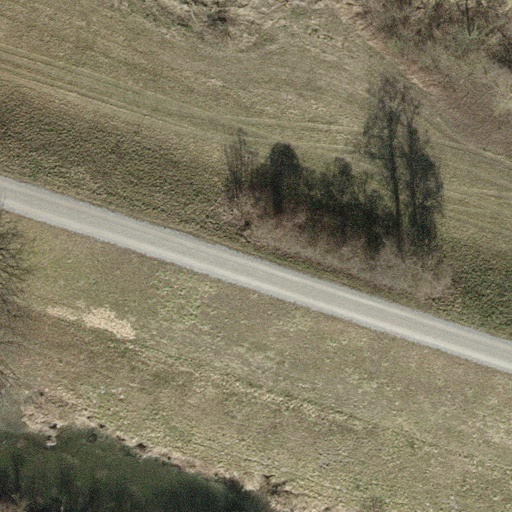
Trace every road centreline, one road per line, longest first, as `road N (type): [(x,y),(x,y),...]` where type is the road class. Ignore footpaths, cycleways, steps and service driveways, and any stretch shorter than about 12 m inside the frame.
road 1 (track): [(0,66),(511,233)]
road 2 (track): [(0,194),(511,360)]
